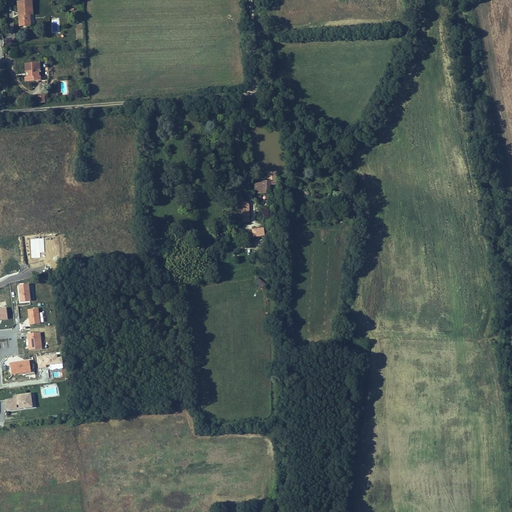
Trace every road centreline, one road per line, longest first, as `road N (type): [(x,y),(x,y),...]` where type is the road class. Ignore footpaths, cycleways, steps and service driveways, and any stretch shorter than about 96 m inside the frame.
road 1 (track): [(0,111),(251,96),(255,77)]
road 2 (unknown): [(252,222),(235,145),(251,96)]
